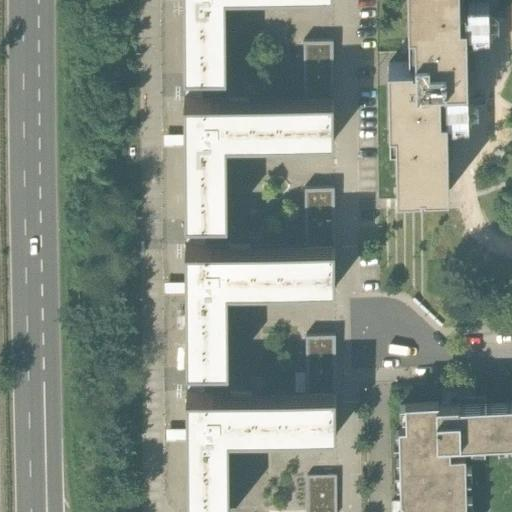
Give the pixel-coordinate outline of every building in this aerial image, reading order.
[(182,0),(183,77),(226,76),(225,0),(182,0)] [(415,30),(415,65),(412,65),(412,62),(388,63),(389,127),(396,127),(397,193),(420,192),(420,190),(422,190),(424,190),(424,192),(447,192),(446,115),(440,115),(440,85),(443,85),(443,87),(467,87),(467,72),(476,71),(476,59),(475,50),(467,50),(466,22),(459,22),(458,0),(408,0),(409,30),(415,30)] [(333,40),(303,40),(303,99),(333,99),(333,40)] [(238,99),(184,100),(184,223),(227,222),(227,142),(238,142),(333,141),(333,99),(303,99),(238,99)] [(333,186),(304,186),(305,245),(334,244),(333,186)] [(239,245),(185,246),(186,368),(228,368),(228,288),(239,288),(335,287),(334,244),(305,245),(239,245)] [(240,391),(186,391),(186,511),(229,511),(229,434),(241,434),(335,432),(335,331),(305,331),(306,391),(240,391)] [(460,401),(461,444),(511,441),(511,399),(494,400),(460,401)] [(409,402),(411,456),(412,497),(412,511),(476,511),(475,454),(462,454),(461,444),(460,401),(409,402)] [(335,511),(336,471),(306,471),(306,511),(335,511)]
